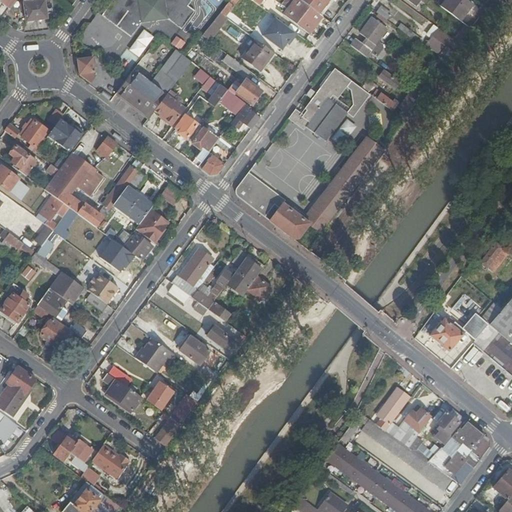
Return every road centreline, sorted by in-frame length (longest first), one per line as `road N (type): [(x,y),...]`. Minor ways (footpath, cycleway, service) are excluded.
road 1 (residential): [(509,436),(215,196)]
road 2 (residential): [(215,196),(360,0)]
road 3 (residential): [(69,389),(215,196)]
road 4 (residential): [(215,196),(53,72)]
